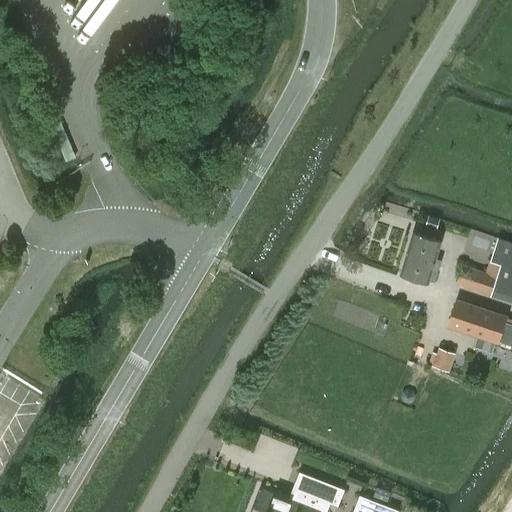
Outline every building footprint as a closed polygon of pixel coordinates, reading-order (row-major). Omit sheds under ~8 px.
[(86,0),(77,19),(99,31),(115,0),(86,0)] [(436,229),(439,219),(429,215),(425,225),(436,229)] [(453,257),(463,227),(452,224),(442,254),(453,257)] [(441,240),(413,231),(400,273),(428,282),(429,279),(434,280),(441,259),(435,258),(441,240)] [(511,243),(498,239),(490,261),(501,265),(497,276),(463,265),(457,283),(511,300),(511,243)] [(457,300),(449,325),(497,341),(498,339),(511,343),(511,340),(511,324),(503,321),(505,315),(457,300)] [(439,347),(433,365),(449,370),(455,353),(439,347)] [(402,395),(402,396),(402,397),(402,398),(403,398),(403,399),(404,400),(405,401),(406,401),(407,402),(408,402),(409,402),(410,402),(411,401),(412,401),(413,400),(414,399),(415,398),(415,397),(415,396),(415,395),(415,394),(415,393),(415,392),(414,392),(414,391),(413,391),(413,390),(412,390),(412,389),(411,389),(410,389),(409,389),(408,389),(407,389),(406,389),(405,390),(404,390),(404,391),(403,391),(403,392),(403,393),(402,393),(402,394),(402,395)] [(319,511),(324,499),(330,501),(338,504),(344,489),(307,474),(296,502),(261,488),(261,487),(260,487),(250,511),(319,511)] [(357,511),(396,511),(398,510),(360,495),(354,511),(357,511)]
